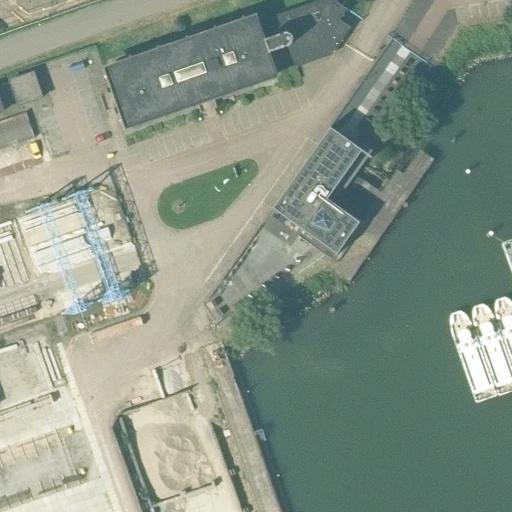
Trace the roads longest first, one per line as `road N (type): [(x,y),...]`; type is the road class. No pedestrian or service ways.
road 1 (unknown): [(338,83),(170,298)]
road 2 (unknown): [(122,158),(338,83)]
road 3 (unknown): [(0,297),(145,244)]
road 4 (unclassified): [(0,48),(133,0)]
road 5 (unknown): [(0,200),(122,158)]
